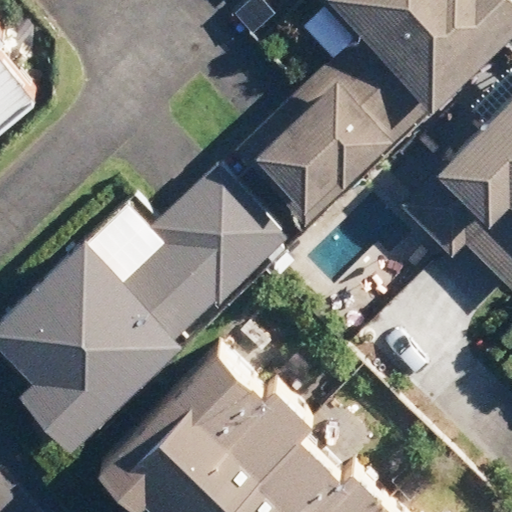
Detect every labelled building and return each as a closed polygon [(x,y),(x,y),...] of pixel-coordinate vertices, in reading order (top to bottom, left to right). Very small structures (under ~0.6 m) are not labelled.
[(0,0),(0,93),(62,43),(26,0),(0,0)] [(511,0),(343,0),(380,39),(269,143),(319,196),(511,15),(511,0)] [(511,106),(423,195),(511,284),(511,106)] [(88,206),(0,285),(0,347),(73,427),(299,224),(240,159),(133,255),(88,206)] [(440,511),(264,328),(134,452),(190,511),(440,511)]
